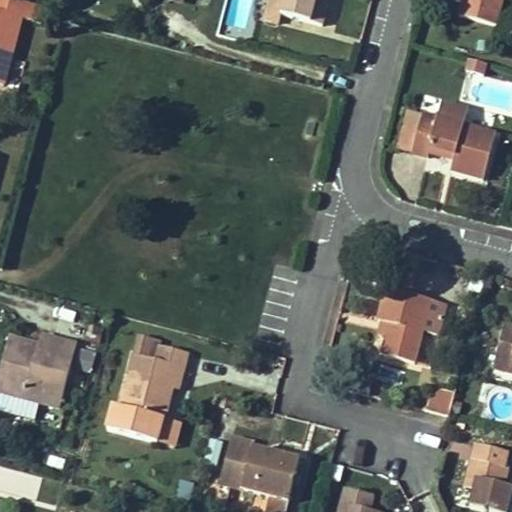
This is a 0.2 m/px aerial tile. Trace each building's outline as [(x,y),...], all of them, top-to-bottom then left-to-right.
[(0,0),(0,85),(3,87),(21,19),(38,23),(42,8),(8,0),(0,0)] [(269,0),(265,16),(264,21),(279,25),(281,16),(323,27),(329,0),(269,0)] [(496,26),(502,0),(463,0),(459,17),(496,26)] [(489,53),(490,46),(480,44),(479,51),(489,53)] [(469,61),(466,73),(483,77),(486,65),(469,61)] [(496,136),(464,127),(468,113),(442,105),(438,120),(423,116),(422,118),(413,153),(412,155),(428,159),(430,154),(431,149),(455,156),(454,161),(451,172),(484,181),(496,136)] [(413,153),(422,118),(408,114),(399,149),(413,153)] [(454,161),(455,156),(431,149),(430,154),(454,161)] [(420,259),(396,253),(388,285),(412,291),(420,259)] [(473,277),(469,292),(480,295),(484,280),(473,277)] [(439,337),(447,306),(386,290),(378,322),(390,326),(382,356),(414,365),(423,333),(439,337)] [(466,304),(477,307),(480,295),(469,292),(466,304)] [(387,339),(390,326),(385,324),(381,338),(387,339)] [(92,327),(88,341),(100,344),(103,330),(92,327)] [(511,329),(505,327),(493,369),(511,374),(511,329)] [(41,336),(38,346),(37,353),(31,352),(33,345),(9,338),(0,373),(0,393),(1,394),(0,396),(0,411),(35,421),(39,404),(60,409),(77,346),(41,336)] [(106,431),(157,444),(163,420),(164,421),(178,369),(185,370),(189,355),(159,347),(161,343),(139,337),(120,409),(113,407),(106,431)] [(96,355),(80,351),(75,369),(90,373),(96,355)] [(179,392),(185,370),(178,369),(173,390),(179,392)] [(377,384),(398,389),(401,375),(380,370),(377,384)] [(432,400),(428,412),(449,418),(454,396),(443,393),(432,400)] [(164,421),(163,420),(157,444),(178,450),(184,426),(164,421)] [(286,511),(295,480),(301,481),(305,464),(252,450),(254,445),(232,439),(219,485),(269,499),(265,511),(286,511)] [(216,468),(223,444),(210,440),(204,464),(216,468)] [(475,446),(466,479),(477,482),(470,509),(483,511),(511,511),(511,489),(505,488),(509,470),(505,469),(509,454),(475,446)] [(51,457),(48,466),(63,470),(65,461),(51,457)] [(332,465),(328,480),(339,483),(343,468),(332,465)] [(464,489),(475,491),(477,482),(466,479),(464,489)] [(369,511),(373,497),(346,490),(340,511),(369,511)]
